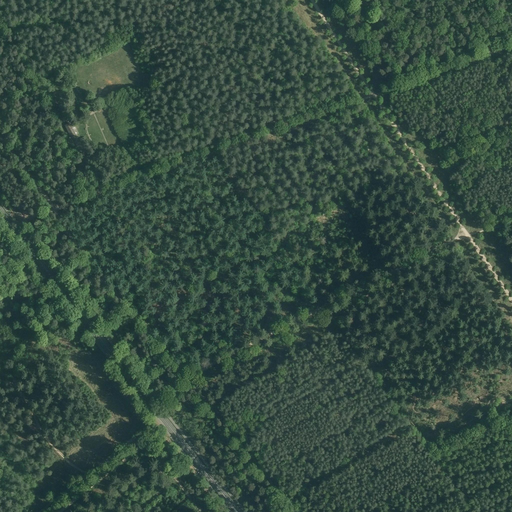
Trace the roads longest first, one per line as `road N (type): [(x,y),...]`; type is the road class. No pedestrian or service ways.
road 1 (secondary): [(238,511),(0,210)]
road 2 (track): [(312,0),(511,300)]
road 3 (track): [(186,378),(467,233)]
